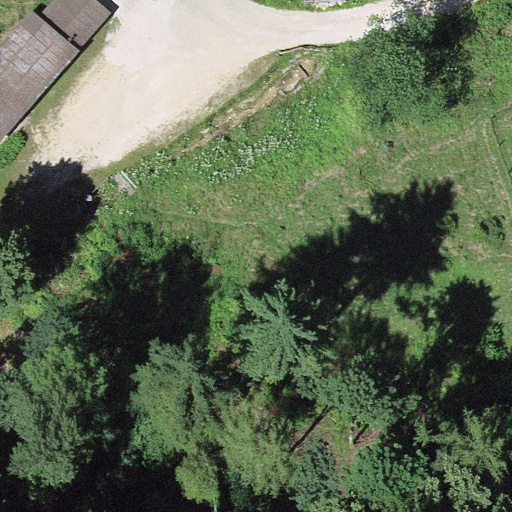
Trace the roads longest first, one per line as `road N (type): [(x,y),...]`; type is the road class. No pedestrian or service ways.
road 1 (track): [(511,284),(76,511)]
road 2 (track): [(355,19),(252,21),(217,0)]
